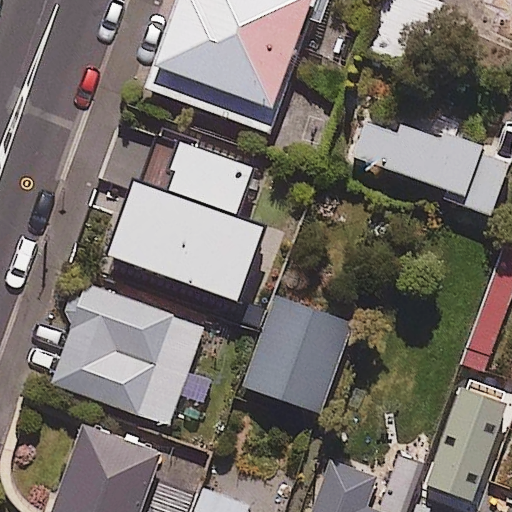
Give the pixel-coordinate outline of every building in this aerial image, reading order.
[(323,0),(186,0),(154,90),(274,134),(323,0)] [(445,3),(434,0),(391,0),(375,58),(426,72),(445,3)] [(511,175),(511,161),(375,116),(361,159),(452,190),(449,199),(499,216),(511,175)] [(260,171),(193,147),(175,198),(144,187),(119,258),(246,303),(272,232),(243,221),(260,171)] [(511,303),(511,262),(505,260),(466,363),(487,371),(511,303)] [(208,327),(93,286),(58,384),(174,425),(208,327)] [(357,325),(279,297),(247,387),(325,415),(357,325)] [(149,511),(170,458),(91,429),(60,511),(149,511)] [(432,511),(417,506),(432,467),(401,456),(390,485),(335,465),(317,511),(432,511)] [(249,511),(251,507),(206,490),(204,495),(172,484),(161,511),(249,511)]
